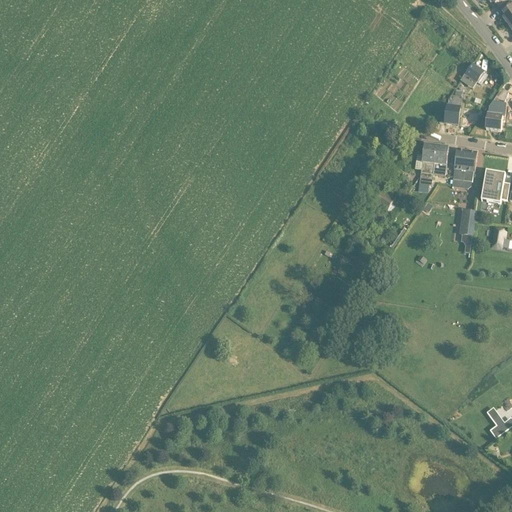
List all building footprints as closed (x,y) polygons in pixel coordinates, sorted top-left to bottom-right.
[(499,9),(511,0),(487,0),(491,4),(493,2),(495,5),(496,5),(499,9)] [(507,26),(511,21),(511,0),(499,9),(503,14),(502,14),(505,17),(502,19),(507,26)] [(472,65),(464,76),(477,84),(484,73),(472,65)] [(504,105),(509,94),(502,90),(489,110),(486,132),(501,133),(503,118),(497,117),(498,104),(504,105)] [(458,128),(463,94),(456,94),(456,98),(452,98),(449,102),(447,114),(441,113),(439,125),(458,128)] [(433,177),(437,149),(425,147),(423,157),(417,156),(415,171),(421,172),(420,175),(421,175),(420,180),(432,182),(433,177)] [(437,149),(433,177),(445,178),(449,151),(437,149)] [(475,174),(477,155),(457,152),(454,171),(453,181),(472,184),(473,174),(475,174)] [(507,205),(509,188),(504,187),(505,178),(485,176),(483,195),(488,196),(487,206),(501,208),(501,204),(507,205)] [(348,196),(343,193),(339,199),(344,202),(348,196)] [(380,223),(394,201),(381,193),(367,215),(380,223)] [(473,238),(476,214),(466,213),(464,224),(462,224),(460,236),(473,238)] [(494,228),(491,250),(502,252),(504,241),(506,241),(507,231),(505,231),(506,230),(494,228)] [(424,266),(426,262),(420,257),(417,261),(424,266)] [(496,425),(490,430),(496,439),(511,426),(511,419),(510,417),(504,422),(493,408),(487,413),(496,425)]
